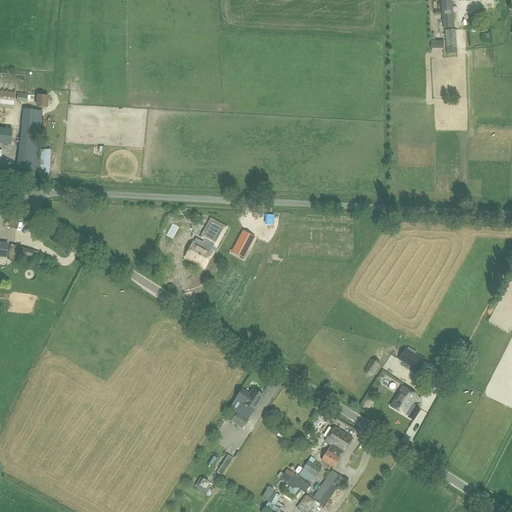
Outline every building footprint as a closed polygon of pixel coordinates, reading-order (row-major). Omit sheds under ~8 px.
[(443,0),(439,1),(442,29),(453,28),(450,0),(443,0)] [(486,0),(488,18),(504,17),(503,4),(494,5),(493,0),(486,0)] [(456,53),(454,29),(444,30),(446,54),(456,53)] [(0,91),(0,100),(9,101),(13,102),(14,93),(0,91)] [(47,108),(48,96),(38,96),(37,108),(47,108)] [(13,120),(14,114),(19,115),(19,105),(7,105),(7,120),(13,120)] [(41,122),(41,115),(24,113),(23,120),(41,122)] [(0,143),(10,144),(12,131),(0,129),(0,143)] [(54,166),(54,144),(46,144),(45,166),(54,166)] [(20,149),(17,174),(34,176),(37,151),(20,149)] [(219,245),(229,220),(215,215),(206,240),(219,245)] [(6,227),(16,229),(18,219),(9,217),(6,227)] [(242,230),(231,252),(243,258),(255,237),(242,230)] [(192,242),(185,257),(204,267),(212,252),(192,242)] [(0,256),(6,257),(8,244),(0,243),(0,256)] [(19,247),(16,257),(30,261),(33,250),(19,247)] [(425,360),(417,355),(405,349),(399,360),(398,361),(417,372),(425,360)] [(364,369),(364,374),(368,377),(373,375),(379,365),(379,360),(375,357),(370,359),(364,369)] [(405,414),(408,416),(407,417),(413,421),(420,409),(415,406),(412,404),(417,395),(402,386),(390,406),(404,415),(405,414)] [(243,403),(253,410),(254,410),(263,396),(252,389),(243,403)] [(248,420),(236,412),(230,421),(242,429),(248,420)] [(274,424),(269,431),(276,435),(277,433),(283,436),(285,431),(277,427),(278,426),(274,424)] [(351,438),(334,427),(325,441),(331,445),(321,460),(333,468),(339,458),(338,457),(342,452),(343,452),(351,438)] [(228,455),(216,472),(221,476),(233,458),(228,455)] [(311,483),(315,477),(321,468),(312,462),(314,459),(311,457),(302,469),(303,469),(299,475),(311,483)] [(286,469),(280,479),(287,483),(288,482),(305,493),(310,485),(293,474),(286,469)] [(338,488),(337,487),(343,479),(331,470),(313,497),(319,502),(318,504),(323,508),(338,488)] [(195,485),(206,493),(207,491),(209,492),(213,486),(200,477),(195,485)] [(283,494),(281,500),(294,505),(296,498),(283,494)]
